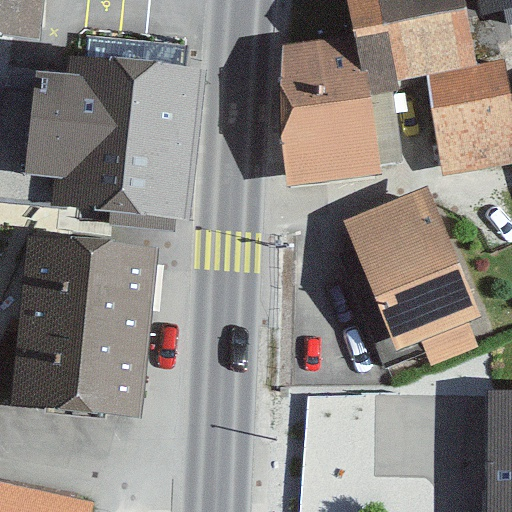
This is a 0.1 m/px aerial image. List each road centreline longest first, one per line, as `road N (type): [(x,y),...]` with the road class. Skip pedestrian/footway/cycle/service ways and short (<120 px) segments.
road 1 (secondary): [(215,467),(243,0)]
road 2 (residential): [(112,511),(118,487),(215,467)]
